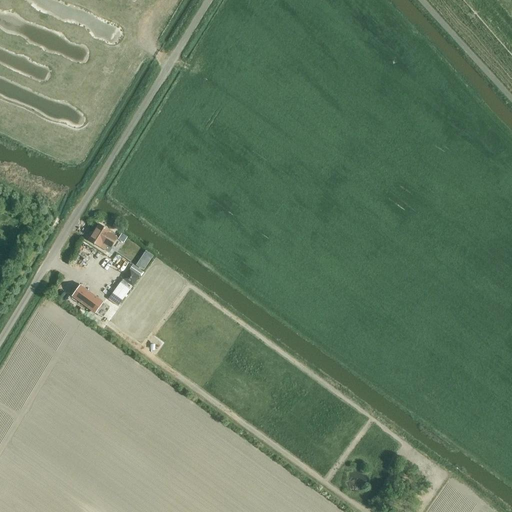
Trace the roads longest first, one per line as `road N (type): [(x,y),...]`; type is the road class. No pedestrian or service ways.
road 1 (unclassified): [(0,341),(208,0)]
road 2 (unclassified): [(511,101),(421,0)]
